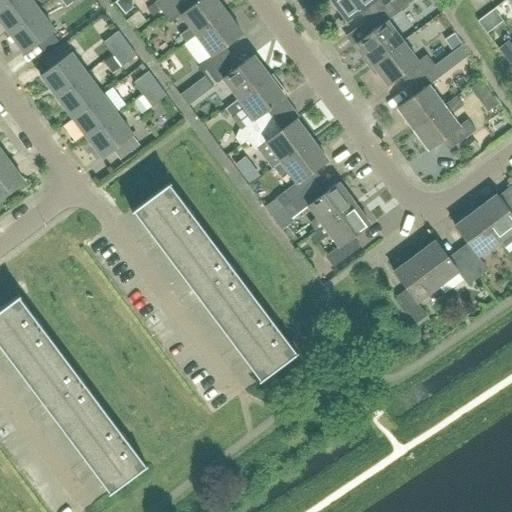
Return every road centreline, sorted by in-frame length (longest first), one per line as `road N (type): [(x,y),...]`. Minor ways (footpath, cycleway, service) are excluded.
road 1 (residential): [(437,206),(409,201),(256,0)]
road 2 (residential): [(235,385),(78,184)]
road 3 (residential): [(86,505),(0,388)]
road 4 (residential): [(78,184),(0,82)]
